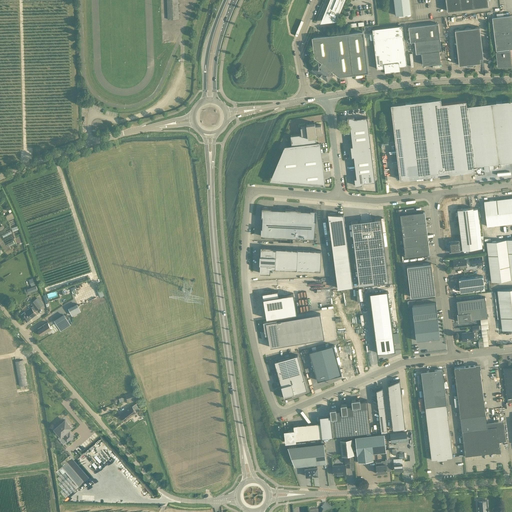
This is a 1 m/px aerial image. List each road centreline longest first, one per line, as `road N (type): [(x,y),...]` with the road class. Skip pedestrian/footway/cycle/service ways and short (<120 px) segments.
road 1 (unclassified): [(341,198),(255,190),(248,197),(247,311),(275,410),(402,362),(451,356)]
road 2 (unclassified): [(211,500),(186,501),(159,489),(0,305)]
road 3 (tertiary): [(210,191),(243,448)]
road 4 (tertiary): [(511,480),(307,494)]
road 5 (tertiary): [(327,96),(511,80)]
road 6 (unknown): [(21,0),(27,170)]
road 7 (unclassified): [(451,356),(431,194)]
road 8 (tertiary): [(0,181),(143,129)]
